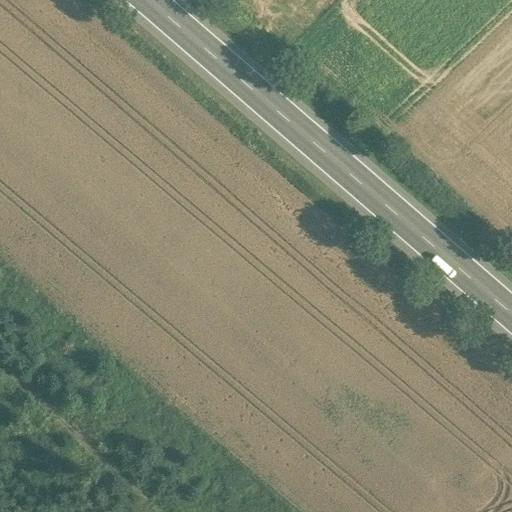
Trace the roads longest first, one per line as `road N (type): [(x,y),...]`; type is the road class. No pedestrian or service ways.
road 1 (primary): [(151,0),(511,310)]
road 2 (track): [(0,360),(165,511)]
